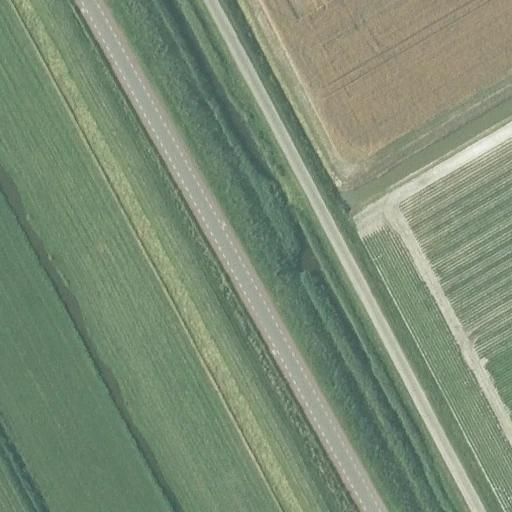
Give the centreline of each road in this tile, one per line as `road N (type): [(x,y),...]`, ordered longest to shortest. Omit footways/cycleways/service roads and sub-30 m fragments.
road 1 (tertiary): [(372,511),(86,0)]
road 2 (unclassified): [(480,511),(210,0)]
